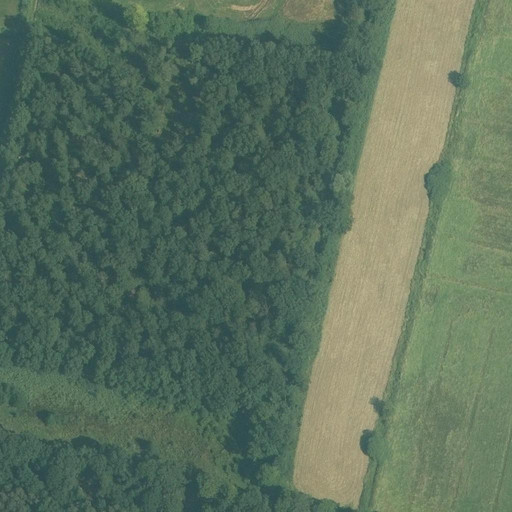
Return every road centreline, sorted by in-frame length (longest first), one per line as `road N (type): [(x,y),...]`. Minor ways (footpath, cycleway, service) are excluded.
road 1 (track): [(255,511),(364,0)]
road 2 (track): [(0,468),(211,511)]
